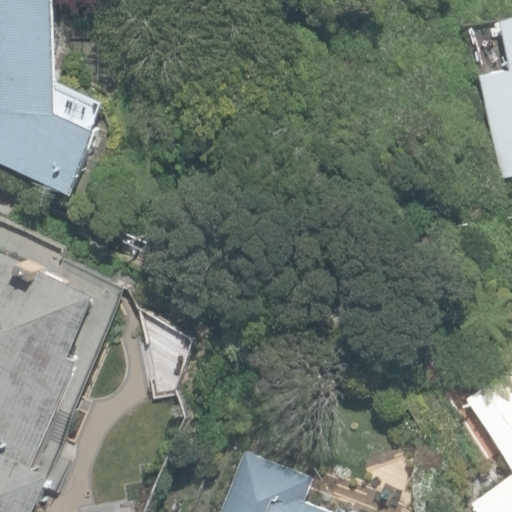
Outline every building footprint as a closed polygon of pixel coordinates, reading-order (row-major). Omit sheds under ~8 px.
[(0,0),(0,165),(98,198),(122,110),(81,84),(83,0),(0,0)] [(511,68),(497,71),(511,168),(511,167),(511,68)] [(124,284),(0,233),(0,511),(54,511),(73,466),(54,459),(124,284)] [(511,511),(511,361),(469,387),(511,457),(511,466),(473,490),(486,511),(511,511)] [(319,466),(249,438),(219,511),(382,511),(312,484),(319,466)]
